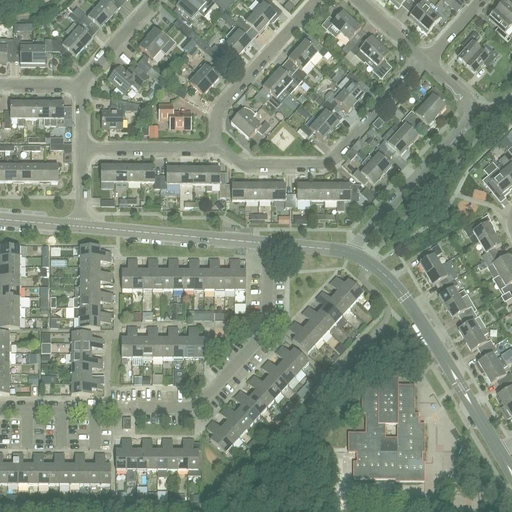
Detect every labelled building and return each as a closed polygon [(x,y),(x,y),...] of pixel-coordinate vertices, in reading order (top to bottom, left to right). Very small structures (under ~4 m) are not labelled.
[(96,10),(109,22),(118,12),(108,4),(111,0),(103,0),(104,1),(96,10)] [(198,14),(183,0),(176,8),(184,15),(179,21),(188,29),(193,23),(191,21),(198,14)] [(183,0),(198,14),(205,6),(210,10),(215,5),(214,4),(210,0),(183,0)] [(261,7),(254,14),(268,26),(271,22),(273,24),(278,18),(269,10),(273,5),(266,0),(256,0),(255,2),(261,7)] [(391,0),(390,2),(399,10),(407,0),(410,0),(414,3),(416,0),(391,0)] [(409,19),(418,27),(431,12),(427,8),(430,6),(424,1),(425,0),(416,0),(414,3),(419,7),(409,19)] [(455,4),(451,0),(442,0),(442,1),(451,8),(455,4)] [(223,2),(217,7),(223,13),(229,8),(223,2)] [(496,12),(511,27),(511,26),(511,12),(503,4),(496,12)] [(78,9),(73,14),(87,27),(92,22),(101,30),(109,22),(96,10),(88,18),(78,9)] [(435,15),(431,12),(418,27),(427,35),(442,18),(438,15),(435,15)] [(511,27),(496,12),(488,20),(498,29),(494,33),(507,45),(511,40),(508,38),(511,33),(511,27)] [(336,40),(340,35),(352,21),(343,13),(334,23),(329,18),(322,27),(327,31),(326,31),(336,40)] [(69,18),(75,23),(74,25),(79,29),(71,38),(84,50),(92,41),(83,32),(87,27),(73,14),(69,18)] [(259,36),(268,26),(254,14),(246,24),(240,19),(236,23),(247,33),(251,29),(259,36)] [(347,55),(350,53),(358,44),(353,39),(361,30),(352,21),(340,35),(349,43),(342,51),(347,55)] [(229,42),(243,54),(251,44),(244,37),(247,33),(236,23),(232,27),(234,29),(226,39),(229,42)] [(97,35),(106,44),(110,39),(102,31),(97,35)] [(175,45),(168,38),(163,34),(161,36),(155,31),(147,40),(161,52),(165,47),(170,51),(175,45)] [(188,38),(196,45),(201,40),(193,33),(188,38)] [(466,68),(481,51),(473,44),(479,38),(474,34),(462,47),(466,51),(458,60),(466,68)] [(57,42),(52,42),(52,47),(59,54),(62,56),(66,51),(76,59),(84,50),(71,38),(63,47),(57,42)] [(358,44),(350,53),(364,65),(368,60),(380,47),(371,39),(363,48),(358,44)] [(143,56),(148,61),(150,58),(153,61),(161,52),(147,40),(139,49),(145,54),(143,56)] [(221,59),(212,50),(211,50),(201,40),(196,45),(207,55),(206,56),(216,65),(221,59)] [(7,63),(14,63),(14,41),(7,41),(7,48),(0,47),(0,66),(7,66),(7,63)] [(20,66),(33,67),(33,48),(27,48),(27,44),(21,44),(21,41),(14,41),(14,63),(20,63),(20,66)] [(33,48),(33,67),(45,67),(45,54),(59,54),(52,47),(52,42),(45,42),(45,48),(33,48)] [(243,54),(229,42),(221,51),(215,46),(211,50),(212,50),(221,59),(223,60),(227,56),(234,63),(243,54)] [(324,58),(328,53),(319,45),(315,50),(305,42),(297,51),(310,63),(319,54),(324,58)] [(392,69),(384,62),(390,55),(380,47),(368,60),(374,65),(372,73),(381,81),(392,69)] [(294,74),(303,82),(307,77),(302,72),(310,63),(297,51),(289,60),(298,69),(294,74)] [(485,55),(481,51),(466,68),(474,75),(483,66),(487,69),(499,56),(494,52),(491,56),(488,53),(485,55)] [(198,76),(211,88),(219,80),(213,74),(215,72),(205,63),(199,68),(202,71),(198,76)] [(136,67),(128,76),(121,69),(110,81),(118,88),(114,93),(120,98),(124,94),(125,94),(131,88),(135,92),(148,78),(136,67)] [(151,69),(147,74),(157,83),(162,78),(151,69)] [(272,79),(290,96),(303,82),(294,74),(289,79),(280,70),(272,79)] [(355,87),(360,82),(351,74),(338,88),(343,93),(356,105),(365,96),(355,87)] [(211,88),(198,76),(189,85),(192,87),(190,90),(195,94),(197,92),(203,97),(211,88)] [(268,102),(277,110),(282,105),(277,100),(285,91),(290,96),(272,79),(263,89),(272,97),(268,102)] [(155,83),(150,89),(156,94),(152,98),(155,100),(161,93),(163,90),(162,89),(155,83)] [(171,94),(184,101),(187,94),(175,88),(171,94)] [(326,100),(327,101),(325,102),(334,110),(336,109),(338,111),(341,111),(342,109),(348,114),(356,105),(343,93),(338,88),(340,90),(334,96),(332,94),(329,94),(326,97),(326,100)] [(420,103),(424,106),(436,118),(445,108),(440,104),(444,99),(433,89),(429,93),(432,97),(427,102),(423,99),(420,103)] [(268,102),(259,94),(255,99),(264,107),(268,102)] [(313,95),(309,99),(314,104),(318,99),(313,95)] [(125,113),(134,113),(134,105),(112,101),(110,108),(110,113),(102,113),(102,131),(122,131),(122,118),(125,118),(125,113)] [(334,110),(325,102),(321,107),(326,112),(317,121),(331,133),(339,124),(330,116),(334,110)] [(18,128),(24,128),(24,103),(11,103),(11,112),(5,112),(4,130),(11,130),(11,120),(18,120),(18,128)] [(37,120),(37,103),(24,103),(24,128),(24,120),(37,120)] [(50,128),(50,121),(50,104),(37,103),(37,120),(44,121),(44,128),(50,128)] [(64,121),(64,109),(64,104),(50,104),(50,121),(50,128),(57,128),(57,121),(64,121)] [(190,131),(190,115),(173,115),(173,106),(160,106),(160,122),(171,122),(171,131),(190,131)] [(407,118),(418,128),(423,123),(428,127),(436,118),(424,106),(415,116),(411,112),(407,118)] [(231,124),(240,133),(252,120),(255,116),(251,112),(244,109),(231,124)] [(413,133),(418,128),(407,118),(402,123),(405,126),(400,132),(395,127),(391,131),(409,147),(418,138),(413,133)] [(252,120),(240,133),(249,141),(257,132),(262,136),(270,128),(265,123),(261,128),(252,120)] [(300,131),(309,139),(313,134),(323,142),(331,133),(317,121),(309,130),(304,126),(300,131)] [(384,142),(380,147),(391,158),(396,152),(401,157),(409,147),(391,131),(388,135),(393,140),(388,145),(384,142)] [(366,162),(369,165),(382,177),(391,167),(386,163),(391,158),(380,147),(375,152),(378,155),(373,161),(369,158),(366,162)] [(501,165),(497,168),(511,186),(511,158),(508,162),(511,166),(505,171),(501,165)] [(353,177),(364,187),(369,182),(374,187),(382,177),(369,165),(366,162),(362,166),(366,169),(361,175),(357,172),(353,177)] [(5,184),(18,184),(18,167),(5,167),(5,184)] [(18,167),(18,184),(32,184),(32,167),(18,167)] [(32,184),(45,184),(45,167),(32,167),(32,184)] [(45,167),(45,184),(58,184),(58,167),(45,167)] [(115,184),(115,167),(101,167),(101,184),(115,184)] [(128,167),(115,167),(115,184),(128,184),(128,167)] [(141,184),(141,167),(128,167),(128,184),(141,184)] [(155,167),(141,167),(141,184),(155,185),(155,191),(160,191),(160,177),(155,177),(155,167)] [(193,169),(180,169),(180,187),(193,187),(193,167),(193,169)] [(193,167),(193,187),(206,187),(206,170),(200,169),(200,167),(193,167)] [(498,170),(483,182),(493,194),(498,190),(504,197),(510,193),(509,191),(511,187),(511,186),(497,168),(496,168),(498,170)] [(167,187),(180,187),(180,169),(166,169),(166,177),(160,177),(160,191),(167,191),(167,187)] [(220,170),(206,170),(206,187),(207,193),(212,193),(212,187),(220,187),(220,199),(226,199),(226,186),(220,186),(220,174),(220,170)] [(245,203),(245,186),(232,186),(226,186),(226,199),(232,199),(231,203),(245,203)] [(259,186),(245,186),(245,203),(259,203),(259,186)] [(272,203),(272,186),(259,186),(259,203),(272,203)] [(285,186),(272,186),(272,203),(285,203),(285,209),(292,209),(292,196),(285,196),(285,186)] [(311,203),(311,186),(297,186),(297,196),(292,196),(292,209),(298,209),(298,203),(305,203),(305,205),(307,207),(311,207),(311,203)] [(324,186),(311,186),(311,203),(324,203),(324,186)] [(337,203),(337,186),(324,186),(324,203),(337,203)] [(351,186),(337,186),(337,203),(337,214),(343,214),(344,203),(350,203),(350,209),(357,209),(357,196),(351,196),(351,186)] [(490,222),(482,227),(478,222),(464,231),(468,238),(473,248),(494,235),(492,231),(494,229),(490,222)] [(485,263),(499,255),(495,250),(501,246),(494,235),(473,248),(474,248),(479,245),(486,255),(482,258),(485,263)] [(426,276),(441,267),(436,258),(443,254),(438,246),(422,256),(425,261),(419,265),(426,276)] [(0,258),(20,258),(20,248),(0,247),(0,258)] [(80,248),(80,258),(111,258),(111,254),(101,254),(101,248),(80,248)] [(493,281),(511,269),(511,264),(511,263),(511,260),(509,256),(502,260),(499,255),(485,263),(477,268),(481,273),(487,270),(493,281)] [(20,258),(0,258),(0,263),(0,268),(20,268),(20,258)] [(111,258),(80,258),(80,268),(100,268),(100,263),(111,263),(111,258)] [(132,292),(132,261),(127,261),(127,272),(122,272),(121,292),(132,292)] [(137,261),(132,261),(132,292),(142,292),(142,272),(137,272),(137,261)] [(148,272),(142,272),(142,292),(153,292),(153,261),(148,261),(148,272)] [(158,261),(153,261),(153,292),(163,292),(163,272),(158,272),(158,261)] [(168,272),(163,272),(163,292),(173,292),(173,261),(168,261),(168,272)] [(178,261),(173,261),(173,292),(183,292),(183,272),(178,272),(178,261)] [(189,272),(183,272),(183,292),(194,292),(194,261),(189,261),(189,272)] [(199,261),(194,261),(194,292),(204,292),(204,272),(199,272),(199,261)] [(209,272),(204,272),(204,292),(214,293),(214,261),(209,261),(209,272)] [(224,293),(224,273),(219,273),(219,261),(214,261),(214,293),(214,298),(224,298),(224,293)] [(230,273),(224,273),(224,293),(235,293),(235,262),(230,261),(230,273)] [(240,262),(235,262),(235,293),(245,293),(245,272),(239,272),(240,262)] [(441,267),(426,276),(432,287),(438,284),(441,289),(455,281),(452,276),(448,278),(441,267)] [(0,278),(20,279),(20,268),(0,268),(0,274),(0,273),(0,278)] [(80,268),(80,279),(111,279),(111,274),(100,274),(100,268),(80,268)] [(511,269),(493,281),(492,281),(502,297),(511,291),(511,269)] [(0,289),(20,289),(20,279),(0,278),(0,283),(0,284),(0,289)] [(333,282),(356,303),(363,295),(348,281),(344,286),(337,278),(333,282)] [(111,284),(111,279),(80,279),(80,289),(100,289),(100,284),(111,284)] [(464,292),(458,295),(454,289),(458,286),(455,281),(441,289),(444,294),(439,298),(445,309),(466,296),(464,292)] [(349,311),(356,303),(333,282),(330,286),(338,293),(335,297),(349,311)] [(0,298),(20,299),(20,289),(0,289),(0,294),(0,298)] [(43,289),(43,313),(51,313),(51,289),(43,289)] [(100,289),(80,289),(76,289),(76,300),(80,300),(80,299),(114,299),(114,294),(100,294),(100,289)] [(511,313),(511,291),(502,297),(502,298),(509,294),(511,299),(511,307),(509,310),(511,314),(511,313)] [(319,297),(342,318),(349,311),(335,297),(331,301),(323,293),(319,297)] [(466,296),(445,309),(452,320),(458,317),(461,322),(476,313),(466,296)] [(335,326),(342,318),(319,297),(316,301),(324,308),(321,312),(335,326)] [(0,309),(20,309),(20,299),(0,298),(0,304),(0,309)] [(80,300),(76,300),(73,300),(73,309),(100,309),(100,304),(114,304),(114,299),(80,299),(80,300)] [(362,303),(356,307),(368,324),(374,319),(362,303)] [(309,308),(306,312),(328,333),(335,326),(321,312),(317,316),(309,308)] [(20,309),(0,309),(0,315),(0,314),(0,319),(20,319),(20,309)] [(100,309),(73,309),(73,320),(111,320),(114,320),(114,315),(100,315),(100,309)] [(322,341),(328,333),(306,312),(302,315),(310,323),(307,327),(322,341)] [(189,322),(194,323),(194,313),(185,313),(185,323),(189,322)] [(476,313),(461,322),(464,327),(458,331),(465,342),(485,330),(479,318),(477,319),(475,314),(476,313)] [(20,319),(0,319),(0,330),(20,330),(20,319)] [(111,325),(111,320),(73,320),(80,320),(80,330),(100,330),(100,325),(111,325)] [(57,321),(51,321),(51,330),(60,330),(60,324),(57,324),(57,321)] [(295,323),(292,327),(315,348),(322,341),(307,327),(303,331),(295,323)] [(307,356),(315,348),(292,327),(288,330),(296,338),(292,342),(307,356)] [(122,360),(132,360),(132,329),(127,329),(127,340),(122,340),(122,360)] [(132,329),(132,360),(142,360),(142,340),(137,340),(137,329),(132,329)] [(142,360),(153,360),(153,329),(148,329),(148,340),(142,340),(142,360)] [(153,329),(153,360),(163,360),(163,340),(158,340),(158,329),(153,329)] [(163,360),(173,360),(173,329),(168,329),(168,340),(163,340),(163,360)] [(173,329),(173,360),(183,360),(183,340),(178,340),(178,329),(173,329)] [(183,360),(193,360),(193,329),(189,329),(189,340),(183,340),(183,360)] [(193,329),(193,360),(204,360),(204,340),(198,340),(198,329),(193,329)] [(485,330),(465,342),(471,353),(477,349),(480,355),(494,347),(491,342),(487,344),(483,338),(488,334),(485,330)] [(10,334),(0,334),(0,345),(10,345),(10,334)] [(72,335),(72,345),(103,345),(103,340),(92,340),(92,335),(72,335)] [(0,355),(10,355),(10,345),(0,345),(0,355)] [(103,345),(72,345),(72,355),(92,355),(92,350),(103,350),(103,345)] [(501,358),(497,361),(493,355),(497,352),(494,347),(480,355),(484,360),(475,365),(479,372),(482,370),(484,375),(504,363),(501,358)] [(282,348),(279,351),(302,372),(309,364),(294,350),(290,355),(282,348)] [(284,362),(280,366),(295,380),(302,372),(279,351),(276,355),(284,362)] [(0,365),(10,365),(16,365),(16,355),(10,355),(0,355),(0,365)] [(72,355),(72,365),(103,366),(103,361),(92,361),(92,355),(72,355)] [(268,363),(265,366),(288,387),(295,380),(280,366),(276,370),(268,363)] [(504,363),(484,375),(491,386),(497,382),(500,387),(511,380),(511,377),(510,374),(506,377),(502,371),(507,368),(504,363)] [(10,369),(10,365),(0,365),(0,375),(10,376),(10,369)] [(103,366),(72,365),(72,368),(72,376),(91,376),(92,370),(103,370),(103,366)] [(266,381),(281,395),(288,387),(265,366),(262,370),(270,377),(266,381)] [(12,376),(10,376),(0,375),(0,385),(10,386),(11,386),(12,376)] [(175,375),(175,386),(183,386),(183,375),(175,375)] [(72,376),(72,386),(102,386),(103,386),(103,377),(91,377),(91,376),(72,376)] [(42,378),(43,397),(55,396),(55,377),(42,378)] [(254,378),(251,381),(274,402),(281,395),(266,381),(263,385),(254,378)] [(348,434),(348,453),(356,453),(356,463),(353,463),(353,481),(395,481),(395,483),(424,483),(424,425),(419,425),(419,415),(414,415),(414,386),(398,386),(398,379),(378,379),(378,386),(361,386),(361,415),(365,415),(365,434),(348,434)] [(511,380),(500,387),(503,393),(497,396),(504,408),(511,402),(511,380)] [(252,396),(267,410),(274,402),(251,381),(248,385),(256,392),(252,396)] [(0,396),(10,396),(10,386),(0,385),(0,396)] [(72,386),(72,396),(92,397),(92,391),(102,391),(102,386),(72,386)] [(308,392),(303,388),(296,395),(301,399),(308,392)] [(240,393),(237,397),(260,418),(267,410),(252,396),(249,400),(240,393)] [(238,412),(253,425),(260,418),(237,397),(234,400),(242,408),(238,412)] [(287,414),(294,407),(289,402),(282,410),(287,414)] [(511,417),(511,402),(504,408),(506,411),(503,413),(508,420),(511,417)] [(227,408),(223,412),(246,433),(253,425),(238,412),(235,415),(227,408)] [(225,427),(239,440),(246,433),(223,412),(220,415),(228,423),(225,427)] [(123,431),(131,431),(131,420),(123,420),(123,431)] [(213,423),(209,427),(232,448),(239,440),(225,427),(221,430),(213,423)] [(210,442),(225,455),(232,448),(209,427),(206,430),(214,437),(210,442)] [(116,472),(127,472),(127,441),(122,441),(122,451),(116,451),(116,472)] [(127,472),(137,472),(137,452),(132,452),(132,441),(127,441),(127,472)] [(137,472),(147,472),(147,441),(142,441),(142,452),(137,452),(137,472)] [(147,472),(157,472),(157,452),(152,452),(152,441),(147,441),(147,472)] [(157,472),(167,472),(168,441),(163,441),(163,452),(157,452),(157,472)] [(167,472),(178,472),(178,452),(172,452),(172,441),(168,441),(167,472)] [(178,472),(188,472),(188,441),(183,441),(183,452),(178,452),(178,472)] [(188,472),(188,478),(200,478),(200,472),(198,472),(199,452),(193,452),(193,441),(188,441),(188,472)] [(13,466),(8,466),(7,486),(18,486),(18,455),(13,455),(13,466)] [(23,455),(18,455),(18,486),(28,486),(28,466),(23,466),(23,455)] [(33,466),(28,466),(28,486),(38,486),(38,455),(33,455),(33,466)] [(43,455),(38,455),(38,486),(48,486),(49,466),(43,466),(43,455)] [(54,466),(49,466),(48,486),(59,486),(59,455),(54,455),(54,466)] [(64,455),(59,455),(59,486),(69,487),(69,466),(64,466),(64,455)] [(74,467),(69,466),(69,487),(79,487),(79,455),(75,455),(74,467)] [(84,467),(84,455),(79,455),(79,487),(89,487),(90,467),(84,467)] [(95,467),(90,467),(89,487),(100,487),(100,456),(95,456),(95,467)] [(105,456),(100,456),(100,487),(110,487),(110,466),(105,466),(105,456)] [(140,503),(150,503),(150,494),(139,495),(140,503)] [(413,499),(413,510),(424,510),(424,499),(413,499)]
